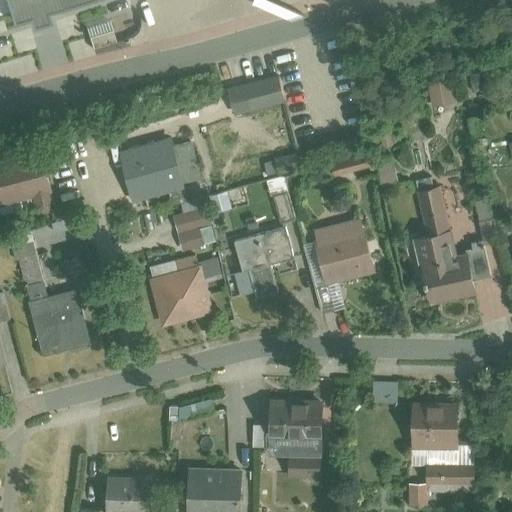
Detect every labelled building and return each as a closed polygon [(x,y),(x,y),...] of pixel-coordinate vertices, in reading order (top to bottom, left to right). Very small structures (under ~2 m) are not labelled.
[(0,0),(0,21),(71,0),(123,0),(125,6),(145,0),(0,0)] [(227,94),(234,119),(286,105),(279,80),(227,94)] [(430,90),(435,110),(454,105),(449,85),(430,90)] [(120,155),(132,202),(183,189),(171,142),(120,155)] [(185,185),(202,180),(191,142),(174,147),(185,185)] [(0,160),(0,208),(48,196),(37,152),(0,160)] [(297,156),(275,163),(280,179),(302,172),(297,156)] [(334,167),(337,179),(373,169),(370,157),(334,167)] [(377,169),(383,190),(399,186),(394,164),(377,169)] [(456,260),(441,188),(418,193),(426,233),(407,237),(422,309),(474,299),(465,258),(456,260)] [(182,255),(203,250),(199,233),(212,230),(208,214),(175,221),(182,255)] [(360,222),(316,233),(329,286),(374,274),(360,222)] [(296,271),(287,234),(230,248),(241,291),(253,288),(257,304),(280,299),(274,277),(296,271)] [(17,249),(48,362),(94,350),(80,295),(54,302),(38,243),(17,249)] [(476,284),(492,279),(483,248),(467,252),(476,284)] [(151,274),(162,325),(214,313),(202,262),(151,274)] [(0,371),(8,370),(0,329),(0,325),(10,323),(4,292),(0,292),(0,371)] [(374,385),(372,410),(398,411),(399,387),(374,385)] [(177,410),(181,424),(212,417),(209,402),(177,410)] [(266,465),(287,466),(286,480),(322,481),(323,457),(321,457),(322,407),(267,406),(266,465)] [(460,409),(411,409),(411,453),(460,454),(460,409)] [(475,491),(475,470),(423,469),(422,488),(408,488),(408,511),(412,511),(427,511),(428,490),(475,491)] [(183,511),(237,511),(238,471),(184,471),(183,511)] [(109,479),(107,511),(147,511),(149,482),(109,479)]
